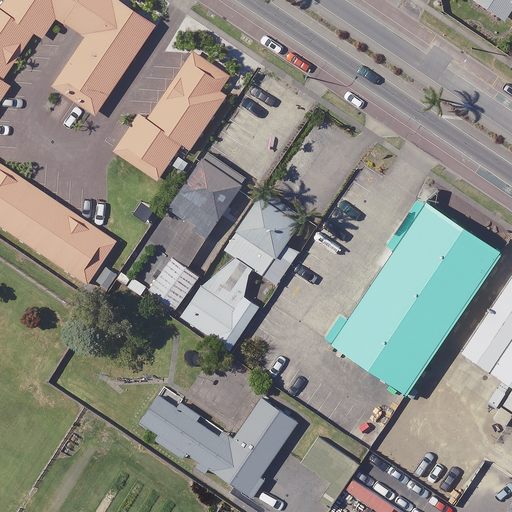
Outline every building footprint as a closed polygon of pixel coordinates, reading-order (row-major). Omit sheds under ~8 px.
[(130,43),(67,0),(0,0),(0,257),(59,298),(89,254),(0,192),(0,72),(27,34),(57,55),(19,110),(63,140),(130,43)] [(511,9),(511,0),(477,0),(506,19),(511,9)] [(206,93),(163,63),(93,163),(136,193),(206,93)] [(246,178),(206,152),(171,207),(176,211),(156,243),(190,264),(246,178)] [(254,267),(278,283),(299,250),(287,243),(304,217),(263,191),(226,249),(232,253),(216,278),(210,274),(183,316),(232,348),(261,305),(239,290),(254,267)] [(471,263),(392,213),(301,355),(381,405),(471,263)] [(200,275),(173,256),(150,288),(177,307),(200,275)] [(511,307),(511,301),(480,281),(427,365),(461,387),(511,307)] [(511,307),(461,387),(496,408),(511,382),(511,307)] [(511,382),(496,408),(511,418),(511,382)] [(136,408),(117,439),(228,509),(273,437),(238,415),(212,456),(136,408)] [(392,466),(370,452),(362,466),(384,479),(392,466)] [(511,511),(511,477),(511,476),(496,498),(487,492),(473,511),(511,511)]
